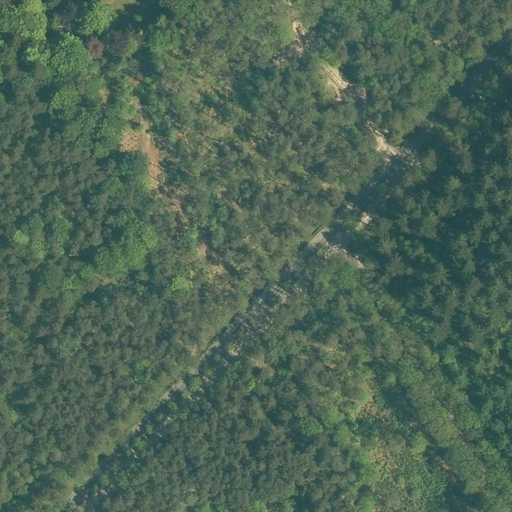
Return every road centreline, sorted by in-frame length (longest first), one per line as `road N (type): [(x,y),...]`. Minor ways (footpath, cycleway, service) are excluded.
road 1 (secondary): [(62,511),(511,40)]
road 2 (track): [(508,511),(342,245)]
road 3 (track): [(383,146),(314,52),(287,0)]
road 4 (track): [(77,497),(0,399)]
